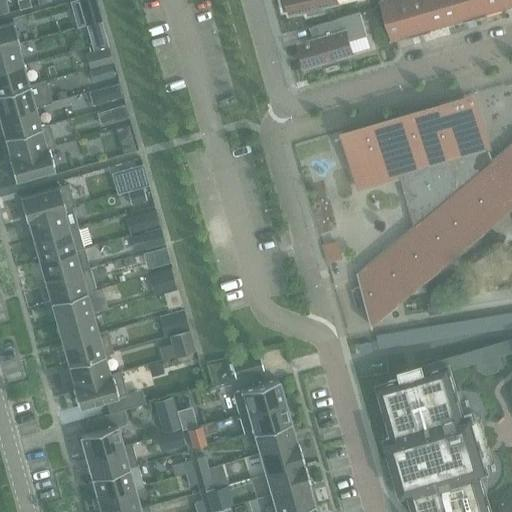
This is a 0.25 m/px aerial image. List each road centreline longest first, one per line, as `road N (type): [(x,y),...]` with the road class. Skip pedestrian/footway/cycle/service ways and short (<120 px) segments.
road 1 (residential): [(173,0),(260,298),(327,346),(375,511)]
road 2 (residential): [(253,0),(288,105),(511,42)]
